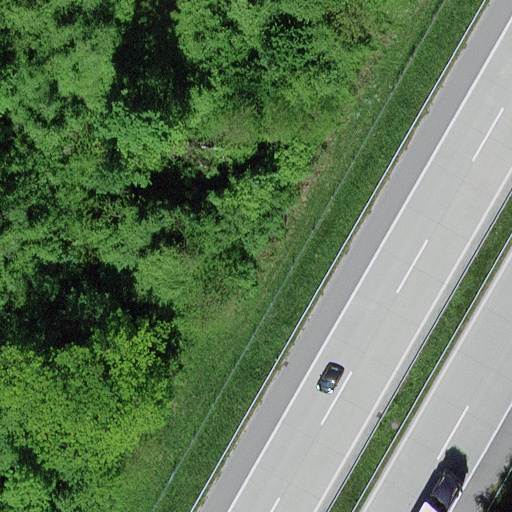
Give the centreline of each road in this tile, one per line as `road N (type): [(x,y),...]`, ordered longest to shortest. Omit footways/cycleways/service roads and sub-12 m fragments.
road 1 (motorway): [(511,98),(275,511)]
road 2 (motorway): [(414,511),(511,341)]
